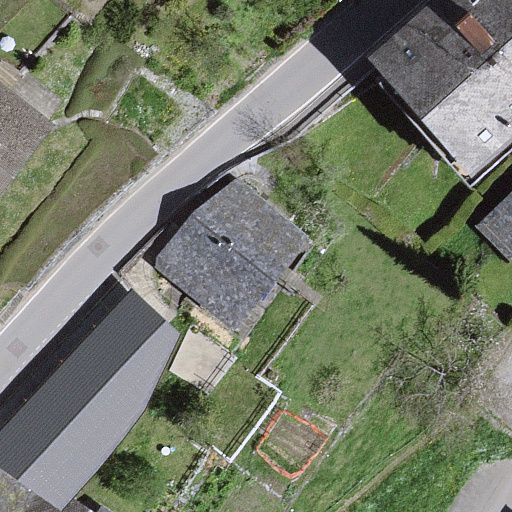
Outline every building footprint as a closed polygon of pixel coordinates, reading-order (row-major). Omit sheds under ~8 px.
[(511,135),(511,0),(446,0),(379,60),(475,168),(511,135)] [(0,179),(43,126),(0,91),(0,179)] [(307,239),(236,181),(165,266),(236,324),(307,239)] [(511,198),(485,227),(511,252),(511,198)] [(176,336),(132,298),(0,436),(0,443),(69,493),(142,409),(176,336)] [(0,476),(0,511),(10,511),(24,494),(0,476)] [(47,481),(23,511),(89,511),(79,504),(47,481)]
